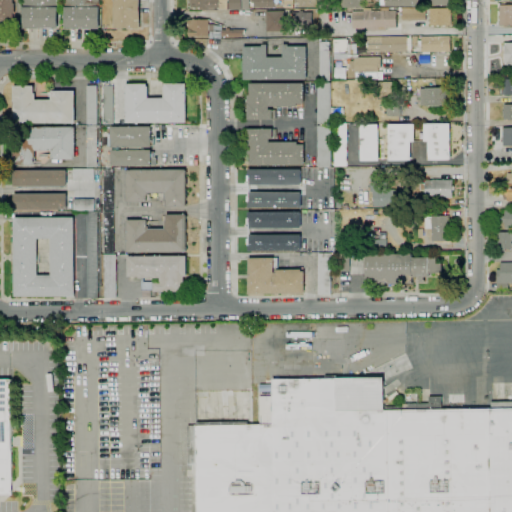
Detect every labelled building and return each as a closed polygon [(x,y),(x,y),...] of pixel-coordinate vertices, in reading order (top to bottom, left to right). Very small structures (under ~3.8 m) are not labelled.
[(15,30),(0,30),(0,0),(14,0),(14,4),(15,4),(16,13),(15,13),(15,30)] [(24,29),(24,7),(25,7),(24,0),(57,0),(57,7),(59,7),(58,28),(24,29)] [(66,29),(66,8),(67,8),(66,0),(99,0),(98,7),(100,7),(100,28),(66,29)] [(128,29),(128,26),(115,27),(115,0),(147,0),(148,4),(142,4),(141,28),(128,29)] [(242,0),(242,8),(220,9),(220,7),(215,7),(215,8),(201,9),(201,6),(192,6),(191,0),(242,0)] [(273,0),(252,0),(252,8),(273,7),(273,0)] [(358,10),(351,9),(351,7),(345,7),(344,6),(340,6),(340,0),(366,0),(366,7),(360,6),(358,10)] [(511,25),(499,25),(499,5),(511,5),(511,25)] [(425,21),(402,21),(402,8),(425,8),(425,21)] [(451,26),(429,26),(429,8),(451,8),(451,26)] [(288,31),(267,31),(266,11),(290,10),(290,19),(285,19),(285,22),(288,22),(288,31)] [(305,28),(301,27),(301,25),(294,25),(294,12),(300,12),(300,11),(313,10),(314,25),(305,24),(305,28)] [(388,29),(375,30),(375,28),(354,28),(354,11),(358,10),(397,10),(398,26),(388,26),(388,29)] [(210,36),(189,35),(189,17),(200,18),(209,19),(210,23),(214,24),(214,31),(210,29),(210,36)] [(244,37),(233,37),(223,36),(223,29),(227,29),(227,28),(231,28),(231,29),(244,30),(244,37)] [(408,52),(380,51),(375,51),(370,48),(369,46),(369,43),(372,42),(373,38),(377,37),(382,35),(408,36),(408,52)] [(422,52),(421,36),(450,36),(450,51),(422,52)] [(335,59),(334,39),(347,38),(349,58),(335,59)] [(331,80),(321,80),(320,42),(330,42),(331,80)] [(511,42),(503,42),(503,64),(511,64),(511,42)] [(307,79),(245,79),(245,47),(263,46),(263,45),(267,45),(268,45),(268,58),(284,57),(284,44),(290,44),(290,46),(307,46),(307,79)] [(349,79),(349,76),(346,76),(347,79),(336,79),(336,67),(347,67),(347,69),(351,69),(351,59),(356,59),(356,58),(382,57),(383,73),(355,73),(355,74),(360,74),(360,79),(349,79)] [(511,94),(511,83),(511,80),(500,81),(501,95),(511,94)] [(332,167),(319,167),(318,82),(331,82),(332,167)] [(187,122),(127,122),(127,83),(148,83),(148,86),(149,86),(149,98),(165,98),(165,86),(166,86),(166,83),(187,83),(187,122)] [(273,120),(248,120),(248,95),(251,95),(251,83),(305,83),(305,103),(298,103),(298,107),(270,107),(270,109),(274,109),(273,120)] [(76,122),(14,122),(14,85),(35,85),(35,93),(36,93),(36,100),(49,100),(49,93),(52,93),(52,90),(76,91),(76,122)] [(95,180),(74,180),(74,168),(87,168),(88,85),(97,85),(98,169),(95,169),(95,180)] [(105,124),(104,86),(114,85),(114,123),(105,124)] [(449,105),(421,105),(422,87),(449,87),(449,105)] [(511,120),(503,120),(503,105),(511,105),(511,120)] [(348,166),(335,166),(335,123),(348,123),(348,166)] [(380,160),(362,160),(361,124),(380,124),(380,160)] [(412,160),(390,160),(389,124),(415,124),(415,141),(412,141),(412,160)] [(451,160),(429,160),(429,150),(429,141),(425,141),(425,124),(451,124),(451,160)] [(112,147),(112,127),(152,126),(152,138),(155,138),(155,146),(150,146),(150,147),(112,147)] [(36,162),(16,163),(16,127),(76,127),(76,158),(53,159),(53,158),(49,158),(49,154),(53,154),(53,149),(36,150),(37,157),(36,157),(36,162)] [(511,146),(503,146),(503,128),(511,128),(511,146)] [(305,165),(249,165),(249,129),(274,129),(274,138),(270,138),(270,143),(298,143),(298,145),(305,145),(305,165)] [(155,166),(151,166),(112,165),(113,149),(152,150),(152,152),(155,152),(155,158),(156,158),(156,162),(155,162),(155,166)] [(329,180),(309,179),(309,167),(329,168),(329,180)] [(187,207),(167,206),(167,200),(166,200),(166,194),(149,194),(149,200),(128,200),(128,168),(187,168),(187,207)] [(68,185),(15,185),(15,170),(68,169),(68,185)] [(117,298),(105,298),(105,254),(104,254),(104,212),(105,212),(105,210),(104,210),(104,169),(114,169),(114,254),(117,254),(117,298)] [(302,185),(249,184),(249,169),(302,169),(302,185)] [(394,209),(369,209),(370,175),(379,175),(378,184),(387,184),(387,190),(398,190),(398,201),(394,201),(394,209)] [(453,197),(434,197),(434,196),(419,195),(419,180),(433,180),(454,180),(453,197)] [(302,208),(250,207),(250,192),(302,192),(302,208)] [(68,209),(16,209),(16,193),(68,193),(68,209)] [(329,209),(309,209),(309,198),(329,197),(329,209)] [(99,297),(88,297),(88,210),(74,210),(74,199),(95,199),(95,211),(98,211),(99,297)] [(451,241),(432,241),(432,218),(432,217),(427,217),(427,211),(430,211),(430,208),(439,208),(439,215),(451,215),(450,222),(453,222),(453,232),(451,232),(451,241)] [(406,218),(397,218),(398,209),(407,209),(406,218)] [(511,229),(507,229),(507,228),(506,228),(506,222),(503,222),(503,216),(506,216),(506,209),(511,209),(511,227),(511,229)] [(423,220),(410,220),(411,210),(423,211),(423,220)] [(302,227),(250,227),(250,212),(302,212),(302,227)] [(187,251),(128,252),(128,219),(149,219),(149,226),(150,228),(167,228),(167,221),(168,221),(168,214),(187,214),(187,251)] [(75,296),(74,296),(66,296),(15,296),(15,217),(75,217),(75,296)] [(511,248),(498,249),(497,232),(511,231),(511,229),(511,248)] [(302,250),(249,250),(249,235),(302,234),(302,250)] [(309,252),(308,240),(329,240),(330,251),(309,252)] [(332,294),(319,294),(319,253),(332,253),(332,294)] [(351,271),(337,271),(337,253),(351,253),(351,271)] [(387,288),(382,288),(382,283),(379,283),(379,284),(369,284),(369,278),(368,278),(368,253),(414,253),(414,256),(431,256),(431,257),(438,257),(438,263),(443,263),(443,272),(430,272),(430,276),(426,276),(426,281),(420,281),(420,276),(414,276),(414,278),(412,278),(412,283),(405,283),(405,277),(398,278),(398,283),(389,284),(389,283),(387,283),(387,288)] [(185,291),(141,290),(141,277),(139,276),(139,275),(129,275),(129,255),(188,256),(188,276),(186,276),(185,291)] [(305,293),(250,293),(250,257),(275,257),(275,272),(276,272),(276,270),(302,269),(302,271),(305,271),(305,293)] [(510,290),(499,290),(499,269),(501,269),(501,263),(511,263),(511,281),(510,281),(510,290)] [(197,511),(197,465),(190,465),(189,427),(197,427),(197,426),(260,425),(260,398),(274,398),(274,379),(338,378),(338,377),(385,376),(385,410),(511,408),(511,511),(197,511)] [(13,494),(0,494),(0,379),(12,379),(13,494)]
